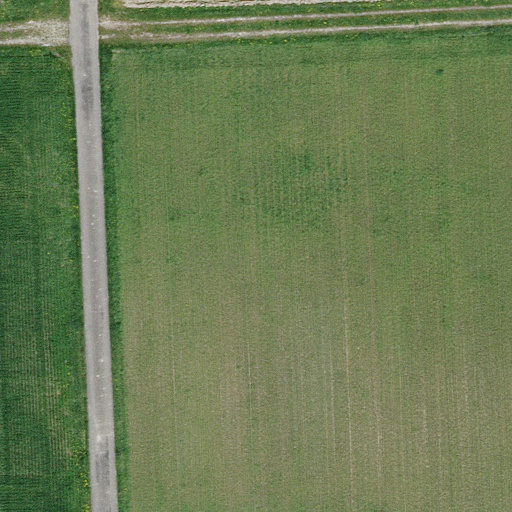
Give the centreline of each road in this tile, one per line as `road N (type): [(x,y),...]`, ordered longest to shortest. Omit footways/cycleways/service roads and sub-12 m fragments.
road 1 (track): [(0,51),(511,26)]
road 2 (unclassified): [(112,511),(91,0)]
